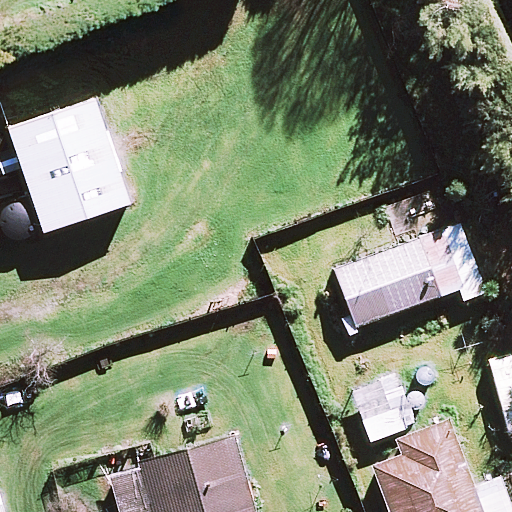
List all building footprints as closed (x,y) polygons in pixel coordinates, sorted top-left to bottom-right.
[(128,210),(94,108),(9,136),(44,238),(128,210)] [(18,206),(14,206),(11,207),(8,208),(6,210),(4,212),(2,215),(0,217),(0,218),(0,228),(0,230),(2,233),(4,235),(6,237),(8,239),(11,241),(14,242),(17,242),(21,242),(24,241),(27,239),(29,238),(31,235),(33,233),(35,230),(35,227),(36,224),(35,221),(35,217),(33,215),(32,212),(29,210),(27,208),(24,207),(21,206),(18,206)] [(440,232),(419,240),(441,299),(462,292),(440,232)] [(441,299),(419,240),(333,272),(355,331),(441,299)] [(426,369),(422,370),(418,372),(416,375),(415,380),(416,384),(419,387),(423,388),(428,388),(431,386),(434,382),(434,378),(433,374),(430,371),(426,369)] [(416,393),(412,394),(408,396),(406,400),(406,404),(407,408),(410,411),(414,412),(418,412),(422,410),(424,406),(425,402),(423,398),(420,395),(416,393)] [(481,511),(473,491),(447,424),(394,444),(400,459),(372,470),(387,511),(481,511)] [(253,511),(234,440),(138,466),(140,473),(150,511),(253,511)] [(150,511),(140,473),(110,482),(118,511),(150,511)]
